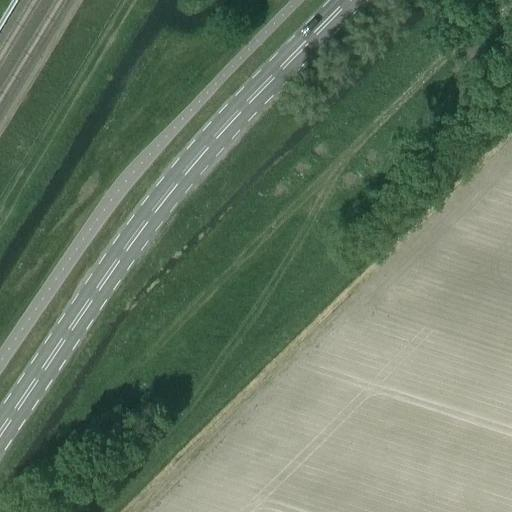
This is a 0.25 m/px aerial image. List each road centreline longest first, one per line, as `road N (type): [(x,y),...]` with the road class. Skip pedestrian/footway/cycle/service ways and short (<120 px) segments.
road 1 (primary): [(0,428),(185,167),(343,0)]
road 2 (track): [(278,217),(462,44),(511,10)]
